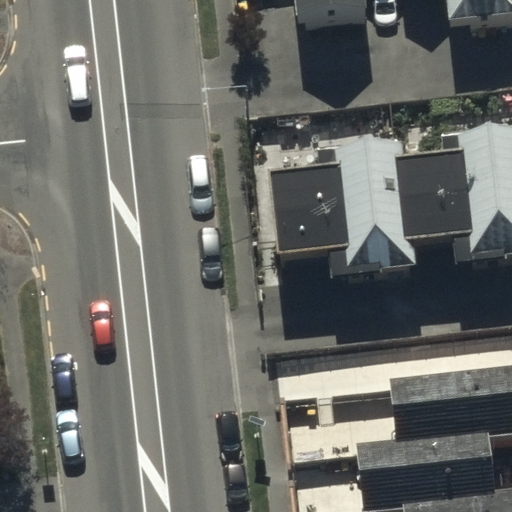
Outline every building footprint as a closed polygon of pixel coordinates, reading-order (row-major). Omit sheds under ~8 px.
[(511,0),(291,0),(294,20),(369,11),(367,0),(444,0),(447,21),(511,13),(511,0)] [(449,179),(409,184),(419,267),(457,262),(461,292),(511,285),(511,140),(446,148),(449,179)] [(404,151),(322,160),(326,194),(276,200),(285,283),(334,277),(337,304),(421,294),(419,267),(409,184),(404,151)] [(511,387),(394,397),(400,465),(497,456),(511,455),(511,387)] [(400,465),(364,468),(368,511),(502,511),(497,456),(400,465)]
